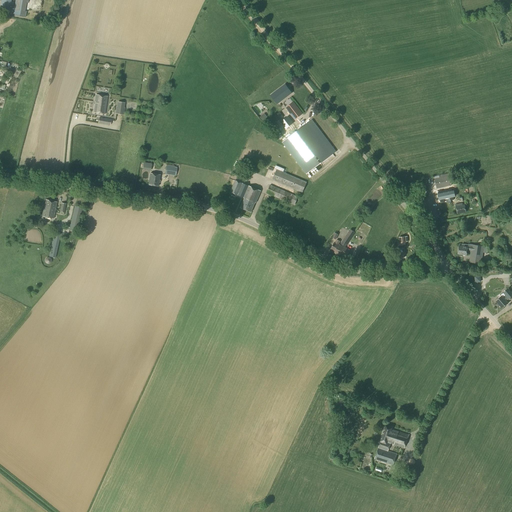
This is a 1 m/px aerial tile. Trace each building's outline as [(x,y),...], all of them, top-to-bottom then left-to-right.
[(0,12),(26,17),(28,0),(1,0),(0,6),(0,12)] [(292,93),(285,85),(273,94),(279,102),(292,93)] [(105,114),(107,97),(95,95),(94,103),(95,103),(93,112),(105,114)] [(124,108),(125,103),(117,102),(117,107),(116,106),(115,114),(124,115),(125,108),(124,108)] [(293,102),(285,108),(294,119),(302,113),(293,102)] [(276,123),(283,117),(280,112),(272,118),(276,123)] [(285,128),(293,123),(288,116),(280,122),(285,128)] [(336,152),(312,120),(296,132),(295,131),(292,133),(293,134),(282,143),(306,174),(316,167),(317,169),(319,167),(318,165),(336,152)] [(144,162),(143,169),(150,171),(152,164),(144,162)] [(176,176),(177,168),(166,166),(165,175),(176,176)] [(302,192),(307,182),(277,170),(272,180),(302,192)] [(158,186),(160,175),(150,173),(148,185),(158,186)] [(448,176),(448,174),(434,177),(434,179),(436,189),(452,185),(449,176),(448,176)] [(256,203),(261,191),(248,186),(235,180),(230,192),(244,198),(240,208),(251,212),(255,203),(256,203)] [(294,205),(298,197),(270,185),(266,193),(294,205)] [(440,202),(453,199),(451,188),(437,192),(440,202)] [(43,212),(42,216),(54,219),(55,210),(57,202),(45,200),(43,212)] [(462,206),(461,204),(456,205),(457,213),(465,212),(464,205),(462,206)] [(77,232),(83,208),(74,206),(69,230),(77,232)] [(345,247),(355,233),(350,229),(340,244),(345,247)] [(54,232),(49,256),(55,258),(58,244),(59,241),(60,237),(62,237),(63,234),(54,232)] [(408,242),(407,237),(398,237),(399,246),(406,245),(405,242),(408,242)] [(338,253),(342,247),(338,245),(340,242),(337,240),(335,243),(334,243),(331,250),(338,253)] [(468,245),(462,244),(461,247),(459,246),(458,254),(467,255),(467,250),(471,251),(470,257),(466,256),(465,262),(481,264),(483,248),(484,246),(468,244),(468,245)] [(342,247),(338,253),(346,257),(350,251),(342,247)] [(396,259),(404,258),(403,255),(405,255),(405,249),(396,249),(396,259)] [(511,293),(508,288),(503,293),(505,296),(503,297),(502,296),(495,301),(502,309),(508,303),(506,301),(508,299),(508,300),(511,296),(511,293)] [(404,448),(408,435),(391,430),(392,428),(386,426),(378,448),(374,459),(393,465),(397,454),(388,451),(390,443),(404,448)]
